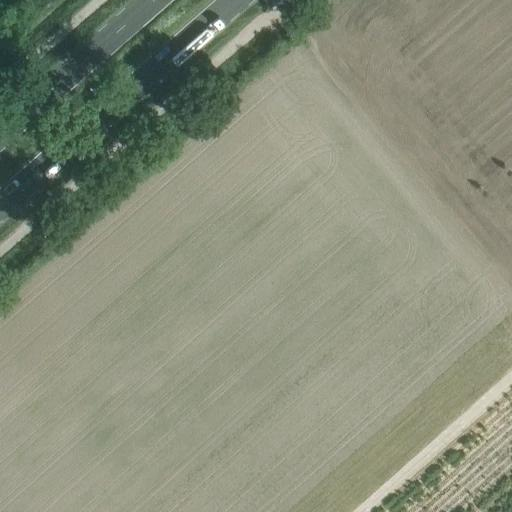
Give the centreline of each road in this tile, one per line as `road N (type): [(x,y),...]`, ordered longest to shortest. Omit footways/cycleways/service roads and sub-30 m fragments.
road 1 (primary): [(0,207),(238,0)]
road 2 (primary): [(160,0),(0,138)]
